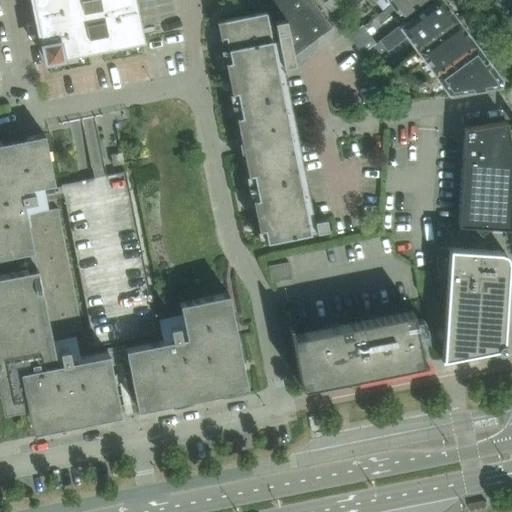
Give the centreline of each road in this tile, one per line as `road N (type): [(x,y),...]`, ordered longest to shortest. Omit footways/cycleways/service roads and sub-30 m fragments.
road 1 (residential): [(199,82),(229,235),(262,298),(285,412)]
road 2 (secondary): [(511,443),(176,511)]
road 3 (residential): [(325,128),(511,97)]
road 4 (secondary): [(343,511),(511,478)]
road 5 (residential): [(34,115),(199,82)]
road 6 (residential): [(137,441),(285,412)]
road 7 (residential): [(11,467),(137,441)]
